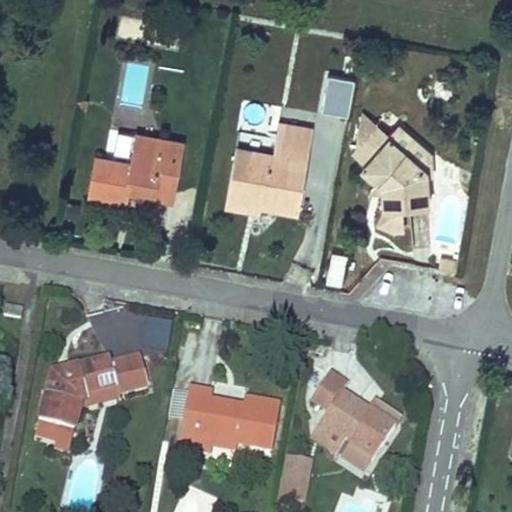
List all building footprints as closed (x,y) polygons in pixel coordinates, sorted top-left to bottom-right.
[(348,113),(350,78),(323,76),(321,111),(348,113)] [(313,123),(277,116),(274,131),(270,150),(236,143),(226,192),(249,196),(250,188),(298,198),(313,123)] [(363,146),(371,153),(388,133),(373,121),(363,131),(363,146)] [(431,150),(398,122),(388,133),(424,163),(424,172),(431,171),(431,150)] [(160,143),(162,129),(137,123),(134,138),(160,143)] [(239,126),(236,143),(270,150),(274,131),(239,126)] [(160,143),(134,138),(131,151),(95,143),(86,185),(124,193),(126,181),(171,189),(182,133),(162,129),(160,143)] [(424,163),(388,133),(371,153),(363,163),(382,179),(381,203),(371,213),(381,223),(395,223),(395,202),(425,201),(424,172),(424,163)] [(249,196),(296,206),(298,198),(250,188),(249,196)] [(249,196),(226,192),(224,201),(247,205),(249,196)] [(433,249),(430,264),(448,267),(451,252),(433,249)] [(330,252),(326,281),(340,283),(344,254),(330,252)] [(4,315),(22,318),(24,308),(6,305),(4,315)] [(58,423),(71,426),(77,403),(80,389),(115,382),(116,390),(146,382),(139,353),(110,360),(108,355),(50,370),(34,432),(55,436),(58,423)] [(320,424),(344,439),(352,445),(374,459),(395,425),(369,408),(343,392),(347,386),(328,374),(309,403),(327,414),(320,424)] [(117,394),(116,390),(115,382),(80,389),(77,403),(117,394)] [(210,389),(189,386),(183,421),(200,424),(198,435),(211,438),(211,443),(236,447),(237,443),(271,449),(279,403),(245,397),(244,406),(208,400),(210,389)] [(376,398),(369,408),(395,425),(402,415),(376,398)] [(183,421),(180,438),(211,443),(211,438),(198,435),(200,424),(183,421)] [(53,444),(66,448),(71,426),(58,423),(55,436),(53,444)] [(335,453),(344,439),(320,424),(312,438),(335,453)] [(343,459),(364,473),(374,459),(352,445),(343,459)] [(311,460),(288,456),(282,495),(304,499),(311,460)]
